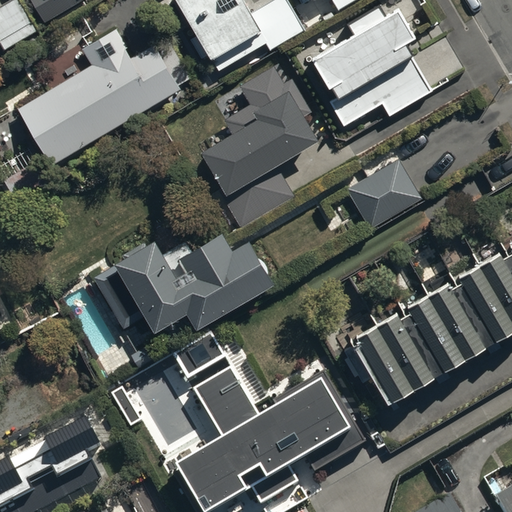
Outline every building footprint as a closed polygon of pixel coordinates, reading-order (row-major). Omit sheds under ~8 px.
[(0,42),(4,49),(37,31),(19,0),(8,0),(0,5),(0,42)] [(30,0),(43,21),(80,0),(30,0)] [(177,0),(218,69),(265,41),(269,48),(304,28),(287,0),(268,0),(249,11),(242,0),(177,0)] [(350,32),(311,55),(335,95),(327,100),(342,125),(382,101),(390,115),(433,90),(403,38),(413,32),(398,5),(383,14),(378,5),(346,24),(350,32)] [(91,62),(18,106),(52,164),(180,88),(178,84),(191,77),(173,48),(162,55),(155,42),(133,55),(116,27),(82,47),(91,62)] [(225,190),(221,193),(241,226),(295,194),(276,160),(316,136),(303,113),(311,108),(292,76),(284,80),(274,63),(239,84),(250,103),(224,118),(230,130),(200,147),(225,190)] [(396,157),(344,187),(367,226),(419,197),(396,157)] [(115,262),(93,274),(121,325),(144,312),(153,327),(185,309),(194,325),(208,317),(219,337),(239,326),(228,306),(272,281),(247,237),(231,246),(221,228),(177,252),(185,268),(174,274),(153,236),(113,259),(115,262)] [(354,331),(358,338),(344,348),(347,354),(344,356),(354,373),(357,372),(361,379),(372,372),(387,397),(511,323),(511,239),(509,241),(511,246),(511,247),(502,253),(498,246),(457,270),(462,277),(449,284),(446,278),(407,300),(410,305),(399,312),(396,307),(354,331)] [(230,366),(194,387),(224,437),(178,465),(203,507),(250,479),(269,511),(278,511),(304,497),(285,465),(324,442),(333,456),(362,438),(321,369),(271,399),(266,395),(252,403),(230,366)] [(0,459),(0,511),(36,511),(58,501),(42,470),(52,465),(57,474),(89,457),(85,450),(98,443),(83,415),(43,437),(45,441),(12,459),(9,454),(0,459)] [(511,511),(511,483),(494,494),(504,511),(511,511)] [(459,511),(446,489),(406,511),(459,511)]
